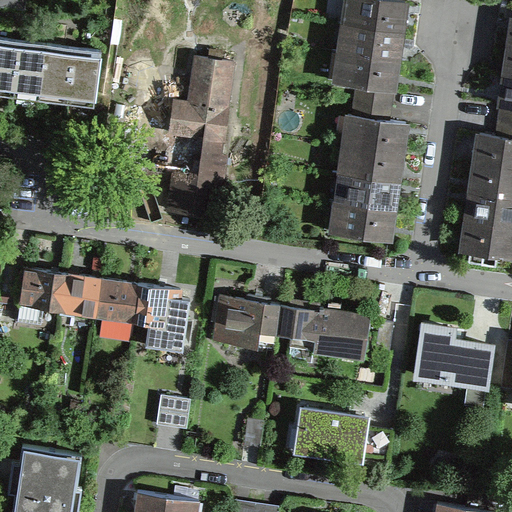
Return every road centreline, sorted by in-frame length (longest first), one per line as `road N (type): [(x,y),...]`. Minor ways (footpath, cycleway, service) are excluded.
road 1 (residential): [(511,281),(50,220),(59,148),(0,140)]
road 2 (residential): [(394,511),(368,491),(126,459),(101,489),(99,511)]
